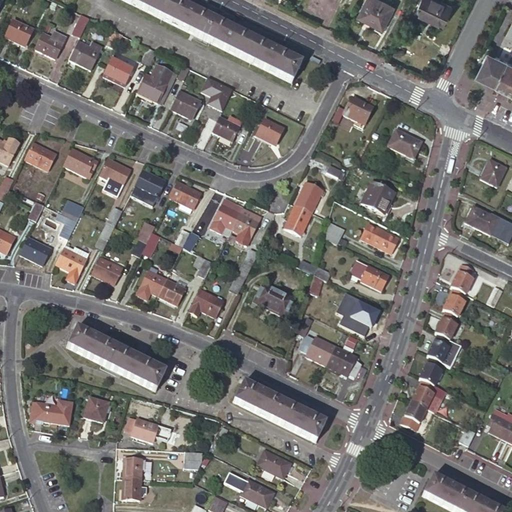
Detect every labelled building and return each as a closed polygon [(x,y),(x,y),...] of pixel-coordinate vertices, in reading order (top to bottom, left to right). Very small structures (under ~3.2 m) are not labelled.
[(300,66),(165,0),(119,0),(291,84),(300,66)] [(384,28),(394,6),(381,0),(366,0),(359,16),(384,28)] [(446,26),(454,8),(437,0),(421,0),(416,11),(446,26)] [(87,21),(80,17),(71,36),(78,40),(87,21)] [(32,32),(11,23),(4,39),(25,48),(32,32)] [(121,38),(112,33),(105,48),(114,53),(121,38)] [(42,36),(34,51),(54,61),(65,40),(52,34),(50,40),(42,36)] [(77,43),(68,62),(90,72),(98,54),(77,43)] [(140,64),(148,68),(156,54),(147,50),(140,64)] [(110,61),(126,68),(129,61),(114,53),(110,61)] [(477,75),(497,85),(508,62),(489,53),(477,75)] [(110,61),(101,78),(123,89),(132,71),(126,68),(110,61)] [(497,85),(511,92),(511,64),(508,62),(497,85)] [(183,82),(189,71),(182,67),(176,79),(183,82)] [(144,76),(135,95),(157,105),(171,76),(155,68),(150,79),(144,76)] [(160,107),(175,77),(171,76),(157,105),(160,107)] [(207,106),(222,113),(232,91),(207,79),(200,94),(210,99),(207,106)] [(178,93),(169,111),(191,122),(197,109),(198,110),(200,106),(199,105),(200,104),(178,93)] [(363,127),(372,110),(350,100),(342,117),(363,127)] [(229,120),(220,116),(218,119),(227,124),(229,120)] [(218,119),(211,134),(231,144),(238,129),(227,124),(218,119)] [(227,124),(238,129),(240,126),(229,120),(227,124)] [(283,132),(263,122),(255,137),(275,147),(283,132)] [(420,145),(395,132),(387,148),(413,160),(420,145)] [(11,142),(8,141),(6,145),(0,142),(0,163),(7,167),(15,150),(17,146),(15,144),(11,142)] [(55,157),(33,145),(24,162),(47,173),(55,157)] [(97,164),(71,151),(63,168),(86,179),(86,178),(89,180),(97,164)] [(129,172),(107,161),(99,178),(107,182),(120,188),(121,189),(129,172)] [(496,189),(505,171),(488,162),(479,181),(496,189)] [(336,182),(339,175),(327,169),(324,177),(336,182)] [(164,183),(142,172),(133,189),(156,200),(164,183)] [(0,187),(0,204),(1,205),(12,182),(4,178),(0,187)] [(117,194),(120,188),(107,182),(104,188),(117,194)] [(200,196),(177,184),(169,199),(179,204),(191,210),(193,211),(200,196)] [(383,217),(394,195),(371,184),(361,205),(383,217)] [(305,185),(294,207),(311,215),(319,198),(321,199),(324,194),(305,185)] [(81,214),(83,210),(67,202),(60,217),(67,220),(75,224),(81,214)] [(231,232),(239,215),(231,211),(233,207),(223,202),(209,230),(220,236),(224,228),(231,232)] [(188,215),(191,210),(179,204),(176,210),(188,215)] [(35,224),(43,208),(36,205),(28,221),(35,224)] [(239,215),(242,211),(233,207),(231,211),(239,215)] [(311,215),(294,207),(283,230),(300,238),(311,215)] [(489,237),(497,221),(472,209),(464,225),(489,237)] [(251,215),(242,211),(239,215),(248,220),(251,215)] [(106,226),(113,230),(120,216),(113,212),(106,226)] [(248,220),(239,215),(231,232),(238,235),(235,243),(246,248),(260,220),(251,215),(248,220)] [(69,238),(75,224),(67,220),(61,233),(69,238)] [(323,238),(336,245),(343,231),(328,223),(323,238)] [(146,245),(154,229),(144,224),(136,240),(146,245)] [(107,244),(113,230),(106,226),(105,226),(99,239),(107,244)] [(390,256),(398,241),(368,226),(361,241),(390,256)] [(0,232),(0,253),(1,254),(0,255),(0,257),(4,259),(14,239),(0,232)] [(174,246),(181,250),(189,235),(182,232),(174,246)] [(146,246),(145,249),(152,253),(159,239),(152,235),(146,246)] [(198,239),(190,235),(182,250),(190,254),(198,239)] [(102,252),(107,244),(99,239),(94,248),(102,252)] [(27,240),(19,256),(42,267),(50,251),(27,240)] [(146,246),(138,242),(131,255),(140,259),(145,249),(146,246)] [(63,250),(85,261),(88,256),(75,249),(73,252),(64,247),(63,250)] [(63,250),(55,267),(69,274),(65,281),(74,285),(85,261),(63,250)] [(245,281),(257,256),(249,252),(237,277),(245,281)] [(204,280),(212,265),(198,258),(193,267),(200,271),(197,276),(204,280)] [(99,260),(91,276),(113,287),(121,271),(99,260)] [(312,276),(314,268),(300,262),(297,269),(312,276)] [(381,293),(388,278),(367,268),(366,268),(356,263),(349,277),(381,293)] [(449,289),(452,290),(464,296),(475,274),(460,267),(449,289)] [(150,294),(158,298),(166,282),(155,277),(157,272),(150,268),(136,296),(146,301),(150,294)] [(321,281),(325,283),(329,275),(314,268),(312,276),(321,281)] [(321,281),(312,276),(307,295),(316,298),(321,281)] [(238,296),(245,281),(237,277),(230,292),(238,296)] [(166,282),(158,298),(176,307),(184,291),(183,290),(185,286),(177,283),(175,286),(166,282)] [(284,319),(292,302),(262,287),(253,304),(284,319)] [(493,309),(501,292),(494,289),(486,305),(493,309)] [(442,312),(445,313),(456,319),(463,305),(461,303),(464,296),(452,290),(442,312)] [(191,308),(188,314),(196,318),(199,312),(215,320),(222,304),(199,292),(191,308)] [(374,331),(380,317),(377,316),(377,315),(355,306),(346,303),(340,316),(349,321),(371,330),(371,329),(374,331)] [(445,313),(434,335),(437,336),(448,342),(456,327),(453,326),(456,319),(445,313)] [(308,328),(304,326),(299,336),(303,338),(308,328)] [(155,392),(164,374),(75,330),(66,348),(155,392)] [(437,336),(426,358),(429,359),(441,365),(448,350),(456,354),(459,347),(454,344),(448,342),(437,336)] [(465,341),(458,337),(454,344),(459,347),(461,348),(465,341)] [(305,358),(326,368),(334,352),(335,349),(315,339),(312,344),(306,340),(300,352),(307,355),(305,358)] [(334,352),(326,368),(346,378),(348,376),(354,379),(360,368),(353,364),(355,360),(335,349),(334,352)] [(429,359),(418,381),(421,382),(433,388),(443,366),(441,365),(429,359)] [(421,382),(410,404),(425,411),(433,415),(444,393),(433,388),(421,382)] [(315,444),(324,425),(242,385),(233,403),(315,444)] [(102,424),(107,405),(88,400),(83,419),(102,424)] [(32,404),(31,413),(34,414),(33,422),(45,424),(55,425),(57,409),(32,404)] [(425,411),(410,404),(400,425),(415,432),(425,411)] [(34,414),(31,413),(30,424),(44,426),(45,424),(33,422),(34,414)] [(488,434),(506,443),(511,431),(511,426),(491,417),(486,427),(490,429),(488,434)] [(152,444),(157,428),(136,421),(135,422),(128,419),(124,432),(131,435),(131,438),(152,444)] [(458,444),(467,448),(474,435),(465,430),(458,444)] [(282,481),(290,466),(263,452),(256,467),(282,481)] [(201,463),(202,455),(184,454),(183,470),(197,471),(201,463)] [(123,460),(122,481),(140,482),(141,472),(143,472),(144,463),(141,463),(141,461),(123,460)] [(451,511),(496,511),(431,479),(422,497),(451,511)] [(140,482),(122,481),(121,502),(139,503),(139,496),(145,496),(146,489),(140,489),(140,482)] [(248,501),(257,505),(265,509),(273,495),(247,482),(239,496),(248,501)] [(211,511),(222,511),(227,504),(214,498),(208,510),(211,511)] [(254,511),(257,505),(248,501),(245,506),(254,511)]
